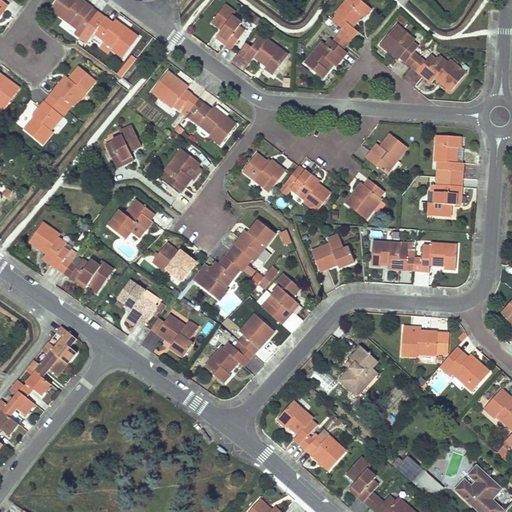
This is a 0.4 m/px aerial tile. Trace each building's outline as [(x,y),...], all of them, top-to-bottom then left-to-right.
[(82,23),(87,28),(99,11),(84,0),(57,0),(52,8),(78,27),(78,28),(82,23)] [(371,8),(361,0),(345,0),(335,12),(338,14),(333,20),(342,29),(338,34),(347,41),(357,30),(353,26),(362,15),(364,16),(371,8)] [(224,4),(212,21),(221,28),(216,36),(232,47),(244,30),(239,26),(241,23),(232,15),(235,11),(224,4)] [(99,11),(87,28),(105,40),(113,46),(111,48),(124,57),(138,36),(115,19),(113,22),(99,11)] [(81,36),(87,28),(82,23),(78,28),(78,27),(75,31),(81,36)] [(395,24),(380,43),(398,58),(400,56),(411,65),(419,56),(413,51),(418,45),(412,41),(414,39),(395,24)] [(304,62),(322,77),(327,70),(325,67),(330,62),(334,65),(347,51),(342,47),(347,41),(338,34),(333,40),(330,38),(326,43),(322,41),(304,62)] [(258,36),(243,56),(249,61),(254,56),(266,65),(265,66),(273,73),(288,54),(267,38),(265,40),(258,36)] [(113,46),(105,40),(101,46),(108,52),(111,48),(113,46)] [(419,56),(411,65),(430,81),(434,77),(450,90),(465,72),(448,59),(446,61),(439,55),(435,59),(429,54),(424,61),(419,56)] [(130,57),(117,72),(121,75),(134,60),(130,57)] [(70,78),(67,76),(50,95),(65,107),(67,109),(72,103),(75,105),(96,80),(79,66),(70,78)] [(168,71),(152,91),(172,106),(174,105),(180,109),(184,104),(192,94),(186,90),(188,86),(168,71)] [(0,105),(5,109),(19,89),(0,74),(0,105)] [(192,94),(184,104),(187,106),(183,111),(186,114),(190,109),(198,98),(192,94)] [(65,107),(50,95),(34,115),(36,117),(26,129),(43,143),(53,131),(51,129),(62,115),(60,113),(65,107)] [(198,98),(190,109),(196,113),(192,118),(210,133),(209,135),(221,144),(236,123),(213,106),(211,109),(198,98)] [(190,109),(186,114),(192,118),(196,113),(190,109)] [(107,148),(116,167),(133,158),(130,150),(141,144),(131,124),(120,130),(122,135),(112,140),(114,144),(107,148)] [(377,143),(366,157),(385,172),(406,145),(390,132),(380,145),(377,143)] [(464,147),(460,147),(461,136),(436,134),(434,160),(437,160),(436,175),(449,176),(461,177),(464,147)] [(168,174),(164,179),(180,192),(191,178),(191,177),(186,173),(191,167),(194,169),(197,165),(200,162),(181,148),(164,170),(168,174)] [(256,153),(243,170),(264,186),(266,183),(272,187),(284,170),(270,159),(268,162),(256,153)] [(351,159),(347,169),(357,172),(361,162),(351,159)] [(193,180),(202,169),(197,165),(194,169),(191,167),(186,173),(191,177),(191,178),(193,180)] [(298,165),(289,177),(291,178),(287,183),(291,187),(290,187),(304,198),(302,200),(316,211),(330,192),(318,182),(319,181),(298,165)] [(164,170),(159,176),(164,179),(168,174),(164,170)] [(449,176),(436,175),(436,183),(440,183),(440,191),(434,190),(433,201),(429,201),(428,214),(449,216),(450,203),(460,204),(461,177),(449,176)] [(361,182),(345,202),(365,218),(381,197),(379,195),(383,190),(368,177),(364,183),(361,182)] [(154,212),(136,199),(125,214),(120,210),(109,224),(124,237),(130,231),(138,236),(144,229),(145,229),(151,220),(149,219),(154,212)] [(275,232),(258,219),(249,231),(245,229),(234,243),(247,253),(254,259),(275,232)] [(43,222),(29,240),(46,252),(42,257),(63,272),(70,262),(65,258),(69,251),(63,246),(66,243),(58,236),(60,233),(43,222)] [(292,242),(287,230),(281,232),(285,244),(292,242)] [(311,250),(320,270),(337,263),(339,267),(355,260),(348,246),(344,248),(338,234),(327,238),(329,242),(311,250)] [(372,241),(371,263),(379,263),(380,260),(388,261),(388,267),(406,268),(407,256),(407,248),(399,247),(400,243),(372,241)] [(421,257),(421,269),(428,269),(429,263),(444,264),(444,266),(455,267),(457,244),(429,242),(429,244),(422,245),(421,257)] [(155,256),(152,260),(164,270),(166,268),(181,279),(195,261),(180,250),(178,252),(166,243),(158,252),(155,250),(152,254),(155,256)] [(234,243),(230,249),(240,257),(242,259),(247,253),(234,243)] [(192,278),(219,299),(229,287),(227,285),(241,267),(235,263),(240,257),(230,249),(219,263),(217,261),(211,268),(203,263),(192,278)] [(88,262),(76,254),(70,262),(76,266),(69,276),(85,287),(91,280),(102,286),(114,269),(104,261),(101,265),(91,258),(88,262)] [(407,256),(406,268),(413,268),(414,257),(407,256)] [(414,257),(413,268),(421,269),(421,257),(414,257)] [(70,262),(63,272),(69,276),(76,266),(70,262)] [(264,275),(259,282),(264,286),(275,274),(269,268),(264,275)] [(274,297),(269,303),(285,317),(298,302),(291,296),(300,287),(284,272),(275,281),(279,285),(271,294),(274,297)] [(130,279),(117,297),(132,307),(126,315),(136,322),(137,319),(144,324),(157,305),(155,304),(161,297),(147,287),(145,290),(130,279)] [(511,298),(502,310),(508,317),(511,314),(511,298)] [(162,301),(156,309),(161,312),(166,304),(162,301)] [(269,303),(265,308),(280,322),(285,317),(269,303)] [(294,312),(283,325),(292,333),(304,320),(294,312)] [(243,335),(239,340),(240,341),(253,353),(274,330),(255,313),(239,330),(243,335)] [(169,314),(157,331),(173,341),(170,345),(184,354),(192,342),(189,340),(197,328),(187,321),(185,324),(169,314)] [(48,340),(44,345),(68,364),(77,352),(71,346),(77,338),(60,325),(56,331),(62,336),(55,345),(48,340)] [(420,329),(419,329),(419,331),(402,330),(401,354),(417,355),(418,352),(437,353),(437,352),(447,352),(448,331),(420,329)] [(240,341),(234,346),(248,359),(253,353),(240,341)] [(222,346),(205,365),(223,382),(231,374),(228,371),(238,360),(243,364),(248,359),(234,346),(229,342),(223,347),(222,346)] [(34,359),(29,365),(43,376),(50,368),(59,375),(68,364),(44,345),(41,349),(48,354),(40,363),(34,359)] [(360,393),(378,373),(372,368),(379,361),(361,345),(351,357),(355,361),(350,367),(339,379),(351,390),(354,387),(360,393)] [(456,346),(439,364),(451,374),(452,372),(471,390),(489,370),(470,353),(467,355),(456,346)] [(351,357),(345,363),(350,367),(355,361),(351,357)] [(18,378),(13,385),(27,396),(33,388),(42,395),(52,384),(43,376),(29,365),(25,369),(31,374),(24,383),(18,378)] [(1,400),(0,400),(0,408),(10,417),(17,408),(26,415),(36,404),(27,396),(13,385),(9,390),(15,394),(7,404),(1,400)] [(360,393),(354,387),(351,390),(357,396),(360,393)] [(511,397),(501,388),(483,407),(494,417),(496,414),(511,428),(511,397)] [(293,400),(276,418),(285,425),(287,423),(298,433),(293,437),(305,447),(313,438),(308,434),(317,424),(311,418),(312,417),(293,400)] [(0,433),(2,431),(10,435),(19,424),(10,417),(0,408),(0,433)] [(313,438),(305,447),(328,468),(346,449),(327,434),(323,438),(317,433),(313,438)] [(398,456),(392,462),(393,463),(432,497),(443,486),(406,453),(402,459),(398,456)] [(360,455),(346,471),(355,480),(349,487),(363,500),(372,491),(379,485),(373,478),(375,476),(367,468),(371,465),(360,455)] [(464,478),(454,488),(480,511),(500,511),(488,501),(491,497),(500,488),(476,465),(468,473),(475,480),(471,484),(464,478)] [(372,491),(363,500),(369,505),(377,495),(372,491)] [(383,500),(374,510),(376,511),(415,511),(397,495),(394,498),(389,494),(383,500)] [(377,495),(369,505),(374,510),(383,500),(377,495)] [(491,497),(488,501),(500,511),(501,511),(504,509),(491,497)] [(260,498),(246,511),(281,511),(274,504),(271,507),(260,498)]
